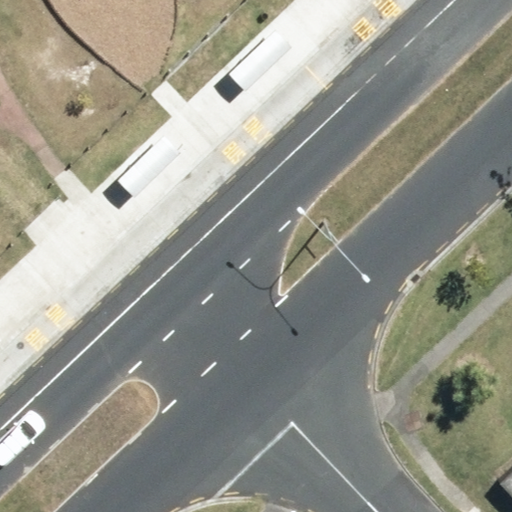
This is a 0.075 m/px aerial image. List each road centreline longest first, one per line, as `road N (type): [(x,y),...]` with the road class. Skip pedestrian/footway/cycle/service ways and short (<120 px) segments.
road 1 (secondary): [(146,284),(441,0)]
road 2 (secondary): [(511,142),(258,385)]
road 3 (secondary): [(0,426),(146,284)]
road 4 (secondary): [(258,385),(118,511)]
road 5 (residential): [(372,511),(258,385)]
road 6 (residential): [(258,385),(146,284)]
